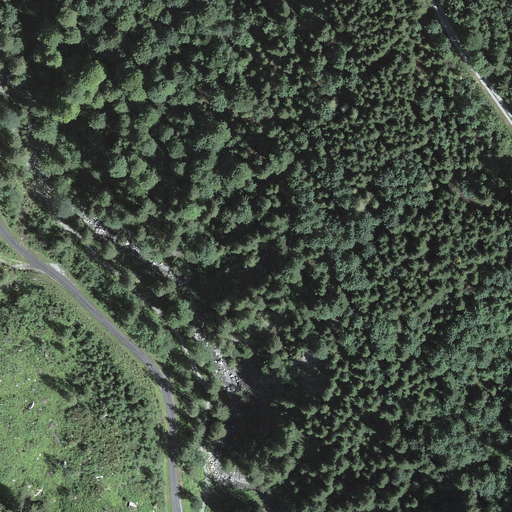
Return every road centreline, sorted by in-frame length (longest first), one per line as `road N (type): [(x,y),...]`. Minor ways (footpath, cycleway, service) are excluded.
road 1 (track): [(177,511),(170,408),(160,378),(0,226)]
road 2 (track): [(453,0),(511,109)]
